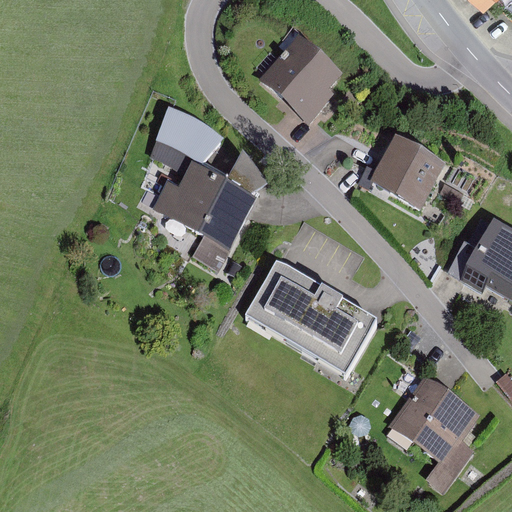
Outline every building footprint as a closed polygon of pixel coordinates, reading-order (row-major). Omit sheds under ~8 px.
[(511,0),(451,0),(481,30),(511,0)] [(348,98),(299,57),(261,102),(309,143),(348,98)] [(191,177),(193,170),(213,178),(227,141),(169,119),(152,162),(191,177)] [(451,185),(394,157),(368,210),(425,238),(451,185)] [(148,230),(237,272),(264,216),(175,174),(148,230)] [(511,318),(511,258),(475,243),(452,297),(510,322),(511,318)] [(246,324),(347,381),(379,326),(278,268),(246,324)] [(501,379),(497,383),(511,401),(511,382),(506,375),(501,379)] [(474,417),(426,383),(396,427),(443,460),(427,481),(444,493),(472,452),(457,441),(474,417)]
